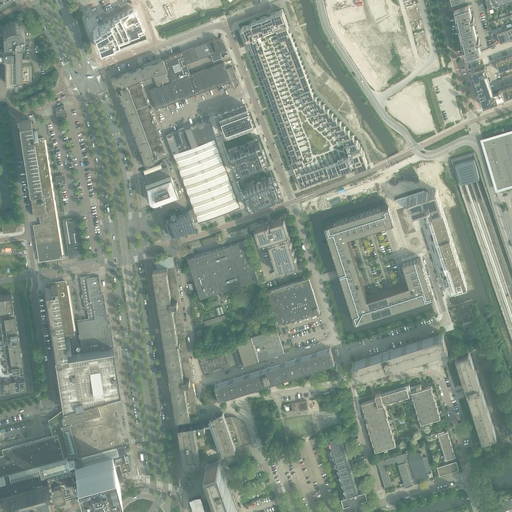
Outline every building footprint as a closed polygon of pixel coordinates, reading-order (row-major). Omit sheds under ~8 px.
[(336,0),(337,4),(338,4),(339,10),(340,10),(359,5),(358,0),(336,0)] [(491,0),(485,0),(489,10),(494,8),(491,0)] [(497,0),(491,0),(494,8),(499,7),(499,5),(497,0)] [(340,10),(349,30),(365,19),(364,15),(359,17),(357,11),(361,9),(359,5),(340,10)] [(469,16),(472,16),(469,5),(454,10),(455,16),(456,20),(458,19),(459,24),(457,24),(458,28),(459,33),(475,29),(473,21),(470,21),(470,20),(474,19),(474,16),(469,17),(469,16)] [(95,29),(93,30),(97,39),(100,48),(102,48),(128,38),(144,32),(143,30),(142,27),(141,24),(139,20),(133,8),(108,21),(105,23),(95,29)] [(400,9),(388,12),(390,19),(391,19),(402,16),(401,15),(402,15),(401,10),(400,10),(400,9)] [(257,22),(252,24),(252,23),(251,23),(252,24),(242,28),(242,29),(243,28),(245,33),(244,34),(246,41),(248,40),(249,43),(252,51),(263,47),(265,51),(266,56),(268,60),(269,64),(271,69),(272,73),(274,78),(276,82),(278,87),(279,92),(281,96),(283,100),(284,105),(286,109),(288,114),(289,118),(291,123),(293,128),(294,132),(296,137),(298,141),(300,147),(302,152),(304,157),(302,158),(304,163),(293,167),(296,174),(300,172),(301,175),(305,173),(309,172),(313,170),(317,168),(322,167),(326,165),(330,164),(334,162),(339,161),(342,171),(343,171),(347,169),(353,167),(357,166),(362,164),(362,166),(368,164),(367,162),(364,154),(363,154),(362,151),(363,151),(361,147),(359,147),(357,140),(355,141),(353,135),(351,136),(336,142),(334,136),(332,131),(330,126),(327,126),(326,121),(323,122),(322,118),(319,119),(318,113),(315,114),(313,109),(311,110),(309,105),(307,106),(305,101),(304,102),(302,97),(300,92),(298,88),(297,83),(295,78),(293,74),(292,69),(290,65),(288,60),(287,56),(285,51),(283,46),(281,42),(280,37),(290,33),(289,30),(288,28),(286,23),(288,22),(283,10),(282,10),(276,12),(276,13),(272,15),(272,14),(271,14),(271,15),(267,16),(266,17),(267,18),(262,19),(262,18),(261,19),(262,20),(257,21),(257,22)] [(402,16),(391,19),(392,25),(404,22),(402,16)] [(3,34),(0,34),(0,57),(1,57),(2,57),(5,59),(5,63),(6,63),(6,82),(14,82),(14,85),(14,86),(15,86),(16,87),(16,86),(17,86),(17,85),(17,81),(21,81),(31,81),(31,66),(31,65),(30,65),(30,58),(21,58),(21,47),(21,40),(20,40),(20,38),(21,38),(20,38),(20,36),(24,38),(24,34),(24,33),(24,32),(24,31),(24,30),(23,29),(22,28),(22,27),(22,26),(21,26),(21,25),(20,25),(19,24),(18,23),(18,22),(15,22),(14,22),(13,22),(12,22),(11,22),(10,23),(9,23),(7,24),(7,25),(6,25),(5,26),(4,27),(4,28),(3,28),(2,31),(2,32),(2,33),(3,34)] [(349,30),(348,31),(358,46),(375,34),(370,26),(366,29),(361,22),(349,30)] [(507,28),(502,30),(506,40),(511,39),(507,28)] [(474,38),(477,37),(475,29),(459,33),(461,38),(461,41),(463,41),(464,46),(463,46),(463,49),(464,49),(465,57),(480,52),(478,42),(476,43),(475,42),(480,41),(479,38),(475,39),(474,38)] [(493,41),(499,38),(500,42),(506,40),(502,30),(491,34),(492,38),(493,41)] [(290,33),(280,37),(281,42),(292,38),(290,33)] [(215,38),(212,39),(216,49),(218,48),(219,50),(225,48),(223,43),(223,42),(222,41),(221,40),(220,39),(219,39),(218,39),(217,39),(216,39),(215,39),(215,38)] [(292,38),(281,42),(283,46),(294,42),(292,38)] [(206,42),(210,54),(213,61),(222,58),(219,50),(218,48),(216,49),(212,39),(212,40),(206,42)] [(206,42),(200,44),(204,56),(210,54),(206,42)] [(294,42),(283,46),(285,51),(295,47),(294,44),(294,42)] [(200,44),(194,47),(198,58),(204,56),(200,44)] [(194,47),(187,49),(192,61),(198,58),(194,47)] [(263,47),(252,51),(254,55),(265,51),(263,47)] [(295,47),(285,51),(287,56),(297,52),(295,47)] [(187,49),(181,51),(186,63),(192,61),(187,49)] [(169,56),(169,57),(163,59),(171,82),(174,80),(180,78),(186,76),(190,74),(186,63),(181,51),(169,56)] [(265,51),(254,55),(256,60),(266,56),(265,51)] [(297,52),(287,56),(288,60),(299,56),(297,52)] [(266,56),(256,60),(257,64),(268,60),(266,56)] [(299,56),(288,60),(290,65),(300,61),(299,56)] [(118,91),(139,147),(145,164),(146,164),(148,164),(147,163),(158,159),(158,158),(166,155),(166,154),(139,83),(129,87),(128,87),(127,84),(128,84),(127,83),(121,86),(121,85),(120,84),(141,76),(143,75),(144,77),(144,76),(147,75),(152,74),(157,87),(161,85),(168,83),(171,82),(163,59),(162,58),(138,67),(111,77),(114,86),(116,85),(116,86),(118,91)] [(502,59),(501,60),(505,69),(504,69),(505,70),(510,68),(510,67),(506,58),(502,59)] [(268,60),(257,64),(259,68),(269,64),(268,60)] [(501,60),(495,62),(499,71),(504,69),(501,60)] [(300,61),(290,65),(292,69),(302,65),(300,61)] [(224,62),(217,64),(224,83),(230,81),(226,69),(224,62)] [(217,64),(211,67),(218,86),(224,83),(217,64)] [(269,64),(259,68),(260,71),(260,72),(271,69),(269,64)] [(302,65),(292,69),(293,74),(304,70),(302,65)] [(471,70),(470,71),(471,71),(472,74),(472,75),(473,78),(474,81),(474,82),(476,85),(477,88),(477,89),(478,92),(480,96),(481,99),(481,100),(482,103),(483,105),(483,106),(484,106),(487,105),(490,104),(491,103),(494,102),(497,101),(498,101),(501,100),(504,98),(505,98),(501,89),(499,90),(498,88),(494,90),(490,91),(490,90),(484,75),(484,74),(488,73),(486,67),(485,65),(484,66),(482,67),(481,67),(478,68),(477,68),(475,69),(474,69),(471,70)] [(211,67),(205,69),(212,88),(218,86),(211,67)] [(232,67),(226,69),(230,81),(233,88),(233,87),(234,87),(235,86),(236,85),(237,84),(237,83),(237,82),(237,81),(237,80),(237,79),(232,67)] [(205,69),(198,71),(206,90),(212,88),(205,69)] [(271,69),(260,72),(262,77),(272,73),(271,69)] [(304,70),(293,74),(295,78),(305,74),(304,70)] [(198,71),(192,74),(199,92),(206,90),(198,71)] [(272,73),(262,77),(264,82),(274,78),(272,73)] [(190,74),(186,76),(193,95),(199,92),(192,74),(190,74)] [(305,74),(295,78),(297,83),(307,79),(305,74)] [(186,76),(180,78),(187,97),(193,95),(186,76)] [(180,78),(174,80),(181,99),(187,97),(180,78)] [(274,78),(264,82),(266,86),(276,82),(274,78)] [(307,79),(297,83),(298,88),(309,84),(307,79)] [(171,82),(168,83),(175,102),(181,99),(174,80),(171,82)] [(276,82),(266,86),(267,90),(278,87),(276,82)] [(168,83),(161,85),(168,104),(175,102),(168,83)] [(309,84),(298,88),(300,92),(311,89),(309,84)] [(157,87),(155,87),(162,106),(168,104),(161,85),(157,87)] [(155,87),(149,90),(156,109),(162,106),(155,87)] [(278,87),(267,90),(269,96),(279,92),(278,87)] [(506,87),(501,89),(505,98),(510,97),(510,96),(506,87)] [(311,89),(300,92),(302,97),(312,93),(311,89)] [(279,92),(269,96),(271,100),(281,96),(279,92)] [(312,93),(302,97),(304,102),(305,101),(314,98),(314,97),(312,93)] [(281,96),(271,100),(272,104),(283,100),(281,96)] [(314,98),(305,101),(307,106),(309,105),(317,102),(317,101),(316,97),(314,98)] [(283,100),(272,104),(274,108),(284,105),(283,100)] [(317,102),(309,105),(311,110),(313,109),(321,106),(321,105),(320,101),(317,102)] [(63,114),(66,112),(64,105),(55,109),(57,116),(63,114)] [(245,105),(214,117),(219,132),(224,131),(225,134),(252,124),(249,116),(245,105)] [(284,105),(274,108),(275,113),(286,109),(284,105)] [(321,106),(313,109),(315,114),(318,113),(326,110),(325,110),(324,105),(321,105),(321,106)] [(286,109),(275,113),(277,118),(288,114),(286,109)] [(326,110),(318,113),(319,119),(322,118),(330,115),(330,114),(328,109),(326,110)] [(288,114),(277,118),(279,122),(289,118),(288,114)] [(330,115),(322,118),(323,122),(326,121),(334,118),(332,114),(330,114),(330,115)] [(334,118),(326,121),(327,126),(330,126),(338,123),(338,122),(336,117),(334,118)] [(42,139),(34,140),(33,134),(34,134),(37,133),(37,129),(35,130),(34,123),(35,123),(35,122),(31,123),(31,119),(31,118),(18,120),(18,121),(29,186),(29,188),(30,188),(31,188),(32,188),(35,187),(35,190),(35,191),(32,191),(33,192),(30,193),(33,215),(39,215),(40,223),(35,224),(35,225),(40,260),(61,257),(46,160),(42,139)] [(209,118),(203,121),(210,140),(214,138),(216,137),(209,118)] [(289,118),(279,122),(280,126),(291,123),(289,118)] [(203,121),(197,123),(204,142),(210,140),(203,121)] [(338,123),(330,126),(332,131),(342,127),(342,126),(340,121),(338,122),(338,123)] [(197,123),(190,125),(197,144),(204,142),(197,123)] [(291,123),(280,126),(282,132),(293,128),(291,123)] [(190,125),(184,128),(191,146),(197,144),(190,125)] [(342,127),(332,131),(334,136),(346,132),(346,131),(344,126),(342,127)] [(184,128),(178,130),(185,149),(191,146),(184,128)] [(293,128),(282,132),(284,136),(294,132),(293,128)] [(511,184),(507,186),(497,189),(483,140),(511,131),(511,128),(480,138),(487,165),(495,191),(511,186),(511,184)] [(178,130),(172,132),(179,151),(185,149),(178,130)] [(346,132),(334,136),(336,142),(351,136),(350,136),(349,130),(346,131),(346,132)] [(511,131),(483,140),(497,189),(507,186),(511,184),(511,131)] [(172,132),(165,134),(172,153),(179,151),(172,132)] [(294,132),(284,136),(286,141),(296,137),(294,132)] [(296,137),(286,141),(287,145),(298,141),(296,137)] [(176,162),(193,208),(193,209),(197,220),(198,222),(239,206),(214,138),(210,140),(204,142),(197,144),(191,146),(185,149),(179,151),(172,153),(173,154),(176,162)] [(298,141),(287,145),(289,150),(300,147),(298,141)] [(228,154),(234,170),(234,171),(265,159),(262,150),(261,147),(259,143),(259,142),(228,154)] [(300,147),(289,150),(291,156),(302,152),(300,147)] [(302,152),(291,156),(293,161),(302,158),(304,157),(302,152)] [(293,161),(291,162),(293,167),(304,163),(302,158),(293,161)] [(474,159),(455,165),(460,182),(479,176),(474,159)] [(339,161),(334,162),(338,173),(342,171),(339,161)] [(334,162),(330,164),(334,174),(338,173),(334,162)] [(145,185),(147,198),(148,198),(148,199),(148,200),(149,201),(150,201),(150,202),(151,202),(152,203),(153,203),(154,203),(155,202),(155,203),(178,195),(174,186),(173,186),(173,184),(174,184),(171,175),(170,175),(167,166),(162,168),(160,164),(143,170),(145,185)] [(330,164),(326,165),(330,176),(334,174),(330,164)] [(326,165),(322,167),(325,177),(330,176),(326,165)] [(322,167),(317,168),(321,179),(325,177),(322,167)] [(317,168),(313,170),(317,180),(321,179),(317,168)] [(313,170),(309,172),(313,182),(317,180),(313,170)] [(300,172),(296,174),(300,187),(304,185),(301,175),(300,172)] [(309,172),(305,173),(309,184),(313,182),(309,172)] [(305,173),(301,175),(304,185),(309,184),(305,173)] [(64,181),(65,183),(66,182),(64,174),(55,176),(56,184),(57,184),(57,180),(56,177),(60,177),(64,176),(64,181)] [(57,180),(57,184),(59,183),(65,183),(64,181),(64,176),(60,177),(56,177),(57,180)] [(272,178),(241,190),(245,201),(247,206),(247,207),(248,206),(278,195),(279,195),(279,194),(278,194),(278,192),(277,189),(272,178)] [(414,197),(408,199),(412,213),(418,211),(419,211),(419,212),(420,212),(422,216),(422,217),(425,226),(430,243),(441,275),(442,280),(447,279),(427,215),(429,215),(431,214),(441,246),(452,282),(455,290),(467,287),(444,212),(443,210),(437,190),(414,197)] [(349,240),(385,228),(385,226),(387,225),(391,224),(385,206),(381,207),(324,225),(337,266),(338,269),(340,274),(341,278),(342,282),(355,322),(433,297),(423,266),(421,260),(403,266),(405,272),(408,283),(367,296),(359,272),(358,268),(357,263),(349,240)] [(173,209),(169,211),(171,217),(165,219),(170,234),(194,226),(193,222),(197,220),(193,209),(175,215),(173,209)] [(73,219),(73,217),(62,219),(69,258),(76,257),(76,256),(76,255),(70,256),(69,250),(68,247),(68,244),(74,243),(77,243),(80,242),(78,231),(75,231),(69,232),(69,229),(68,226),(67,220),(73,219)] [(269,222),(258,225),(259,229),(262,240),(268,238),(279,272),(299,266),(288,232),(283,217),(271,221),(273,225),(270,225),(269,222)] [(67,220),(68,226),(69,229),(69,232),(75,231),(78,231),(81,230),(80,218),(73,219),(67,220)] [(22,229),(22,224),(21,219),(1,222),(3,232),(22,229)] [(193,257),(188,258),(190,264),(201,297),(258,279),(245,240),(196,256),(193,257)] [(68,244),(68,247),(69,250),(70,256),(76,255),(76,256),(82,255),(80,242),(78,243),(77,243),(74,243),(68,244)] [(192,253),(193,257),(196,256),(193,248),(182,252),(187,265),(190,264),(188,258),(187,254),(192,253)] [(155,269),(153,270),(168,362),(177,420),(178,419),(198,416),(174,266),(173,258),(172,257),(172,256),(171,256),(170,256),(169,256),(155,263),(156,263),(157,269),(155,269)] [(89,277),(90,277),(90,275),(80,277),(85,309),(87,309),(88,318),(77,320),(77,322),(78,321),(87,320),(89,320),(95,319),(94,316),(93,307),(91,308),(86,278),(89,277)] [(78,321),(77,322),(81,346),(82,352),(111,348),(111,347),(113,347),(114,347),(110,323),(109,317),(107,317),(107,315),(106,313),(106,310),(106,308),(105,305),(105,304),(104,299),(103,293),(101,294),(101,289),(99,279),(99,276),(90,277),(89,277),(86,278),(91,308),(93,307),(94,316),(95,319),(89,320),(87,320),(78,321)] [(309,277),(266,291),(277,324),(282,322),(283,323),(320,311),(309,277)] [(65,339),(64,333),(72,331),(71,325),(71,323),(70,318),(70,315),(65,281),(49,283),(49,285),(50,285),(51,287),(45,288),(46,296),(52,334),(55,354),(55,356),(67,354),(67,352),(67,350),(70,349),(69,349),(68,342),(70,342),(69,338),(66,339),(65,339)] [(0,306),(7,306),(8,308),(8,310),(9,310),(9,311),(9,312),(14,311),(12,299),(11,294),(3,295),(0,295),(0,306)] [(14,315),(0,317),(9,371),(12,371),(17,370),(23,369),(22,366),(22,363),(19,342),(17,331),(14,315)] [(224,315),(204,321),(205,326),(226,319),(224,315)] [(471,328),(467,330),(470,339),(484,334),(482,330),(472,333),(471,328)] [(276,329),(236,342),(238,346),(239,349),(239,351),(240,354),(241,357),(242,360),(243,363),(244,366),(284,353),(276,329)] [(444,333),(439,335),(433,337),(361,360),(352,362),(357,377),(389,366),(397,364),(448,348),(448,347),(447,347),(443,335),(444,335),(444,333)] [(62,407),(63,407),(112,394),(118,393),(118,392),(120,392),(114,356),(113,348),(111,348),(74,354),(55,357),(54,357),(55,359),(55,364),(56,366),(62,407)] [(271,381),(271,380),(274,379),(275,380),(283,377),(290,374),(290,375),(299,372),(306,369),(306,370),(315,367),(335,361),(330,348),(215,384),(219,398),(223,397),(223,396),(232,394),(231,393),(238,391),(239,391),(247,389),(247,388),(254,386),(255,386),(263,384),(263,383),(266,382),(267,383),(269,382),(270,383),(270,382),(271,382),(271,381)] [(468,353),(457,356),(456,357),(466,388),(467,391),(467,393),(483,440),(484,440),(497,436),(492,422),(473,362),(470,352),(469,353),(469,352),(468,353)] [(373,400),(362,403),(366,416),(367,416),(369,421),(366,421),(375,451),(384,448),(385,450),(388,449),(387,447),(396,445),(387,416),(388,415),(384,403),(409,395),(409,393),(411,392),(421,424),(429,421),(430,423),(432,422),(432,420),(440,418),(431,386),(425,388),(425,387),(422,385),(421,386),(421,384),(410,387),(410,386),(409,384),(406,385),(381,393),(375,395),(376,399),(374,399),(373,400)] [(74,481),(78,480),(75,467),(112,456),(114,466),(119,464),(121,468),(120,468),(122,473),(130,470),(129,466),(128,462),(126,462),(124,456),(124,454),(123,453),(123,452),(122,449),(121,446),(122,446),(121,446),(121,445),(121,444),(120,442),(125,441),(113,397),(112,395),(112,394),(65,407),(63,407),(63,411),(64,411),(65,415),(62,416),(49,420),(49,419),(48,420),(49,424),(50,426),(50,427),(51,432),(52,435),(48,437),(44,438),(28,442),(9,447),(3,449),(2,449),(2,452),(3,455),(0,455),(0,498),(1,498),(43,486),(43,485),(41,478),(46,477),(48,484),(49,488),(61,485),(64,484),(65,484),(67,483),(68,484),(69,484),(70,484),(70,483),(71,483),(71,482),(73,482),(74,482),(74,481)] [(307,401),(292,403),(293,411),(308,408),(307,401)] [(209,418),(210,421),(206,422),(205,421),(198,422),(198,423),(179,426),(185,467),(201,461),(200,460),(221,453),(221,454),(236,449),(236,448),(251,442),(246,427),(245,425),(244,423),(243,421),(241,420),(240,419),(238,418),(236,417),(234,416),(232,416),(229,416),(227,416),(225,417),(223,410),(209,418)] [(47,417),(0,429),(0,447),(9,445),(9,447),(28,442),(27,440),(47,435),(48,437),(52,435),(51,432),(50,427),(50,426),(49,424),(48,420),(47,417)] [(438,437),(439,441),(441,447),(443,454),(445,461),(447,460),(446,459),(455,456),(454,452),(453,453),(453,450),(452,446),(451,447),(451,444),(450,440),(449,440),(448,438),(449,438),(448,434),(447,434),(446,432),(447,432),(447,431),(446,431),(444,432),(444,431),(444,430),(431,435),(432,439),(438,437)] [(359,488),(342,434),(330,438),(347,495),(341,496),(344,504),(350,502),(351,503),(362,500),(361,499),(368,497),(365,489),(360,491),(359,488)] [(385,487),(392,485),(387,471),(386,471),(384,465),(397,461),(398,464),(402,479),(403,479),(405,487),(413,485),(418,483),(419,483),(426,478),(428,480),(428,481),(431,480),(430,480),(433,479),(433,480),(434,479),(431,469),(430,467),(430,465),(430,464),(429,463),(429,461),(429,460),(428,460),(428,458),(427,457),(428,457),(427,456),(424,446),(417,448),(417,452),(409,452),(408,452),(408,451),(409,451),(409,450),(406,451),(407,452),(377,462),(379,467),(381,473),(380,473),(385,487)] [(75,467),(78,480),(79,482),(82,494),(90,492),(91,491),(92,491),(93,491),(119,483),(114,466),(112,456),(75,467)] [(239,511),(238,511),(237,508),(238,508),(233,495),(232,495),(232,492),(227,479),(226,477),(226,476),(220,459),(205,464),(207,470),(206,470),(209,477),(209,476),(211,482),(212,485),(212,484),(214,490),(213,490),(214,492),(215,492),(217,497),(216,498),(217,500),(218,500),(220,506),(219,506),(220,508),(221,508),(222,511),(239,511)] [(456,461),(450,463),(452,472),(459,470),(456,461)] [(450,463),(443,465),(446,474),(452,472),(450,463)] [(443,465),(437,467),(440,476),(446,474),(443,465)] [(190,492),(192,492),(193,491),(190,481),(186,480),(185,482),(188,492),(190,492)] [(52,503),(53,503),(58,501),(58,502),(59,501),(64,500),(65,500),(65,499),(63,494),(63,493),(62,488),(61,485),(2,501),(5,511),(19,511),(23,511),(25,511),(24,511),(29,509),(29,510),(30,509),(35,508),(36,508),(41,506),(42,506),(47,505),(48,505),(48,504),(52,503)] [(200,498),(191,501),(194,510),(194,511),(204,511),(203,509),(203,510),(202,508),(203,508),(201,503),(202,503),(202,502),(202,500),(201,501),(200,498)] [(511,500),(511,498),(500,502),(503,511),(511,508),(511,502),(511,501),(511,500)]
